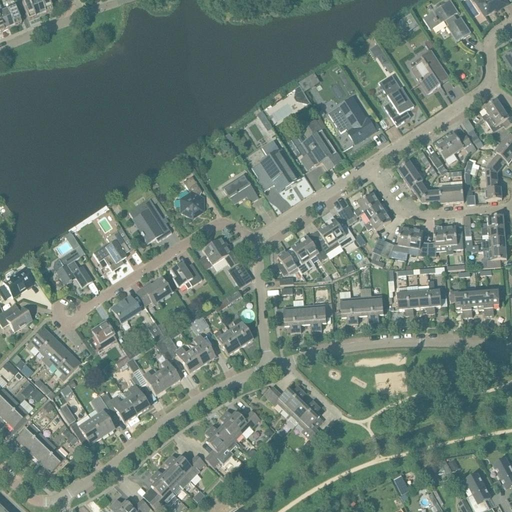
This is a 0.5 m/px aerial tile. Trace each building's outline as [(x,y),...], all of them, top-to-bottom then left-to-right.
[(28,21),(40,17),(34,0),(22,5),(28,21)] [(34,0),(40,17),(52,12),(50,6),(51,5),(51,6),(52,6),(49,0),(34,0)] [(487,0),(477,6),(485,18),(496,11),(497,13),(508,6),(504,0),(487,0)] [(451,2),(431,15),(423,20),(431,32),(445,23),(448,28),(447,29),(456,44),(471,35),(461,19),(457,22),(454,17),(458,14),(451,2)] [(2,13),(9,29),(21,24),(14,8),(2,13)] [(0,33),(9,29),(2,13),(0,14),(0,33)] [(410,15),(401,21),(409,32),(418,27),(410,15)] [(376,59),(383,54),(378,46),(369,51),(375,60),(376,59)] [(439,86),(440,87),(449,81),(431,53),(422,59),(424,62),(412,70),(416,76),(418,75),(422,81),(420,82),(428,95),(436,90),(435,89),(439,86)] [(389,75),(394,72),(390,65),(385,69),(389,75)] [(344,74),(338,77),(344,86),(349,82),(344,74)] [(313,75),(299,84),(304,93),(318,84),(313,75)] [(392,77),(379,85),(391,104),(384,108),(397,128),(404,123),(399,115),(405,111),(406,113),(407,113),(414,108),(401,89),(400,90),(392,77)] [(299,89),(295,92),(295,93),(295,95),(301,95),(304,99),(302,104),(307,106),(310,104),(299,89)] [(355,144),(362,140),(363,141),(376,132),(368,120),(366,121),(352,100),(338,109),(339,109),(329,116),(341,135),(346,131),(348,133),(347,133),(355,146),(355,144)] [(497,102),(483,110),(487,115),(482,119),(485,123),(485,122),(503,111),(497,102)] [(493,134),(504,127),(506,130),(511,125),(511,117),(508,120),(503,111),(485,122),(493,134)] [(257,117),(267,131),(271,129),(262,114),(257,117)] [(468,135),(468,134),(474,131),(468,120),(461,124),(468,135)] [(322,132),(315,122),(301,132),(308,142),(301,146),(308,157),(301,162),(304,167),(306,166),(310,171),(315,167),(316,168),(326,161),(332,170),(342,163),(337,154),(336,155),(322,132)] [(476,146),(481,142),(474,131),(468,134),(476,146)] [(226,137),(231,145),(234,142),(230,135),(226,137)] [(454,135),(444,141),(454,156),(465,149),(471,145),(467,138),(459,143),(454,135)] [(511,138),(508,135),(501,144),(511,153),(511,138)] [(454,156),(444,141),(435,147),(445,162),(454,156)] [(268,160),(252,170),(258,180),(256,181),(265,194),(275,187),(278,192),(285,188),(286,189),(300,180),(284,155),(282,156),(274,142),(262,150),(268,160)] [(493,154),(498,157),(506,164),(509,166),(511,162),(511,153),(501,144),(493,154)] [(471,145),(465,149),(470,157),(476,152),(471,145)] [(443,166),(435,154),(429,158),(437,170),(441,168),(443,166)] [(497,176),(506,164),(498,157),(486,172),(497,176)] [(187,175),(192,172),(185,162),(181,165),(187,175)] [(404,182),(416,174),(410,164),(397,172),(404,182)] [(486,172),(487,191),(498,190),(497,176),(486,172)] [(416,174),(404,182),(411,192),(412,191),(421,184),(423,183),(416,174)] [(251,204),(258,200),(244,177),(223,190),(230,202),(231,201),(234,206),(247,198),(251,204)] [(183,184),(189,193),(190,194),(179,201),(180,215),(190,220),(204,211),(203,200),(199,197),(201,193),(192,178),(183,184)] [(422,206),(428,194),(421,184),(412,191),(422,206)] [(464,204),(463,189),(451,190),(452,205),(464,204)] [(451,190),(439,191),(439,193),(440,204),(440,206),(452,205),(451,190)] [(501,190),(498,190),(487,191),(485,191),(486,203),(502,202),(501,190)] [(472,197),(472,192),(471,192),(466,192),(467,207),(473,207),(473,201),(475,201),(475,197),(472,197)] [(440,204),(439,193),(428,194),(422,206),(440,204)] [(360,209),(354,213),(358,219),(364,214),(379,205),(373,195),(358,205),(360,209)] [(149,201),(129,215),(142,235),(141,235),(147,245),(155,240),(157,244),(171,235),(149,201)] [(379,205),(364,214),(370,224),(385,214),(379,205)] [(352,225),(357,221),(349,208),(343,211),(350,221),(352,225)] [(338,214),(346,227),(347,228),(352,225),(350,221),(343,211),(338,214)] [(368,233),(374,229),(376,233),(391,223),(385,214),(370,224),(364,227),(368,233)] [(503,218),(487,219),(488,225),(481,226),(481,230),(504,229),(503,218)] [(333,219),(326,224),(327,226),(327,227),(337,243),(340,247),(342,250),(355,241),(353,238),(347,228),(346,227),(341,230),(335,221),(334,221),(333,219)] [(324,241),(319,245),(327,256),(340,247),(337,243),(327,227),(318,232),(324,241)] [(428,245),(427,260),(436,259),(435,248),(446,248),(445,230),(444,230),(443,227),(435,228),(435,230),(434,231),(435,244),(428,245)] [(413,232),(412,232),(409,250),(419,251),(418,258),(427,260),(428,245),(421,243),(423,234),(422,233),(422,231),(414,229),(413,232)] [(463,251),(462,239),(457,239),(456,229),(445,230),(446,248),(452,247),(453,252),(463,251)] [(505,240),(504,229),(481,230),(482,237),(489,237),(489,241),(505,240)] [(105,249),(94,257),(99,264),(103,261),(112,273),(123,266),(121,262),(126,259),(124,256),(129,253),(134,250),(121,230),(117,233),(106,240),(109,245),(110,246),(105,249)] [(387,244),(381,257),(389,261),(392,253),(408,256),(409,250),(412,232),(401,230),(398,247),(394,246),(394,247),(387,244)] [(319,245),(314,248),(308,238),(308,239),(306,236),(298,241),(300,244),(311,261),(316,257),(320,265),(329,259),(327,256),(319,245)] [(222,239),(202,252),(205,257),(197,262),(204,273),(224,260),(231,270),(239,265),(222,239)] [(372,254),(381,257),(387,244),(378,240),(372,254)] [(483,241),(482,241),(483,252),(506,251),(505,240),(489,241),(483,241)] [(304,265),(311,261),(300,244),(291,250),(297,259),(293,262),(297,270),(302,277),(309,272),(304,265)] [(54,264),(53,269),(56,273),(56,274),(64,287),(75,280),(81,290),(92,283),(82,268),(78,271),(73,263),(80,259),(84,256),(79,248),(74,251),(59,261),(54,264)] [(484,260),(481,261),(482,270),(488,270),(501,269),(500,262),(507,262),(506,251),(483,252),(484,260)] [(293,262),(286,253),(278,258),(281,263),(278,265),(281,269),(279,271),(284,278),(297,270),(293,262)] [(191,266),(185,270),(182,265),(170,273),(174,279),(172,280),(178,290),(188,284),(191,289),(202,282),(191,266)] [(8,280),(6,282),(2,285),(4,287),(7,292),(1,297),(4,302),(11,298),(12,300),(20,295),(25,291),(32,287),(23,271),(15,276),(14,274),(12,272),(6,277),(7,278),(8,281),(8,280)] [(248,276),(235,284),(239,291),(252,282),(248,276)] [(144,290),(137,294),(145,308),(151,305),(152,307),(170,295),(161,282),(152,288),(146,292),(144,290)] [(435,309),(441,309),(440,293),(434,293),(433,283),(428,284),(429,293),(431,315),(435,315),(435,309)] [(491,294),(487,295),(489,317),(494,317),(493,310),(499,310),(499,300),(503,300),(502,290),(491,291),(491,294)] [(489,317),(487,295),(483,295),(483,291),(476,292),(478,312),(484,311),(484,318),(489,317)] [(241,298),(237,292),(225,300),(228,306),(241,298)] [(478,312),(476,292),(470,292),(470,296),(466,296),(468,319),(472,319),(472,312),(478,312)] [(418,294),(420,310),(426,310),(427,316),(431,315),(429,293),(418,294)] [(468,319),(466,296),(462,297),(461,293),(451,294),(451,304),(455,304),(456,313),(462,313),(463,320),(468,319)] [(418,294),(408,295),(410,317),(414,317),(413,311),(420,310),(418,294)] [(410,317),(408,295),(397,296),(398,312),(405,312),(405,318),(410,317)] [(379,324),(378,318),(384,318),(382,298),(371,299),(373,325),(379,324)] [(130,299),(124,302),(111,311),(121,326),(139,314),(130,299)] [(361,299),(361,300),(362,316),(363,320),(368,320),(368,325),(373,325),(371,299),(361,299)] [(347,327),(353,326),(351,300),(340,301),(342,321),(347,321),(347,327)] [(363,320),(362,316),(361,300),(351,300),(353,326),(358,326),(358,320),(363,320)] [(316,333),(314,307),(304,308),(305,325),(306,328),(310,328),(311,334),(316,333)] [(325,307),(314,307),(316,333),(322,333),(321,327),(327,326),(325,307)] [(306,328),(305,325),(304,308),(294,309),(296,335),(301,334),(301,328),(306,328)] [(290,335),(296,335),(294,309),(283,310),(285,330),(290,330),(290,335)] [(13,316),(9,310),(0,315),(0,326),(2,330),(9,325),(14,334),(31,323),(23,310),(13,316)] [(196,318),(195,319),(204,333),(209,330),(200,316),(196,318)] [(195,319),(193,321),(188,324),(187,324),(196,338),(204,333),(195,319)] [(229,333),(240,350),(252,342),(242,327),(244,326),(240,319),(232,323),(236,329),(229,333)] [(108,340),(110,345),(116,341),(113,337),(105,324),(91,333),(94,338),(88,342),(96,354),(102,350),(100,346),(108,340)] [(160,342),(164,339),(158,330),(154,324),(147,329),(157,344),(160,342)] [(161,329),(158,330),(164,339),(168,337),(169,336),(164,330),(161,329)] [(39,353),(53,339),(44,330),(26,347),(30,351),(33,348),(39,353)] [(240,350),(229,333),(222,338),(219,332),(213,336),(227,358),(240,350)] [(168,337),(164,339),(160,342),(167,352),(169,355),(177,350),(168,337)] [(198,349),(192,353),(202,367),(214,359),(200,337),(193,342),(198,349)] [(53,339),(39,353),(44,358),(41,361),(45,365),(62,348),(53,339)] [(161,357),(167,352),(160,342),(157,344),(154,346),(161,357)] [(193,343),(182,347),(184,352),(195,348),(193,343)] [(121,350),(126,357),(129,362),(132,360),(135,358),(128,346),(121,350)] [(71,356),(62,348),(45,365),(49,369),(52,366),(57,371),(71,356)] [(202,367),(192,353),(186,357),(181,350),(175,354),(189,376),(202,367)] [(71,356),(57,371),(62,376),(59,379),(63,383),(80,365),(71,356)] [(129,362),(126,357),(115,364),(118,369),(126,364),(129,362)] [(139,370),(132,360),(129,362),(126,364),(133,375),(139,370)] [(20,361),(14,366),(19,371),(24,366),(20,361)] [(157,375),(167,390),(179,382),(167,362),(161,366),(164,371),(157,375)] [(7,363),(4,367),(10,372),(13,369),(7,363)] [(18,373),(15,370),(13,369),(10,372),(14,377),(18,373)] [(18,373),(14,377),(16,379),(19,382),(20,381),(23,378),(18,373)] [(139,374),(135,377),(142,388),(147,385),(155,398),(167,390),(157,375),(151,379),(148,374),(142,378),(139,374)] [(126,402),(136,417),(148,409),(137,392),(142,388),(135,377),(128,381),(133,388),(122,395),(126,402)] [(39,389),(42,386),(43,385),(38,381),(34,386),(39,389)] [(28,386),(24,390),(29,395),(33,390),(28,386)] [(49,393),(42,386),(39,389),(46,396),(49,393)] [(264,397),(268,402),(277,393),(272,389),(264,397)] [(275,403),(277,405),(283,411),(301,392),(297,389),(292,393),(288,390),(281,397),(275,403)] [(0,391),(0,408),(10,398),(2,390),(0,391)] [(36,390),(29,397),(37,404),(43,397),(36,390)] [(303,404),(300,401),(305,396),(301,392),(283,411),(288,417),(286,419),(288,421),(301,406),(303,404)] [(277,405),(275,403),(281,397),(277,393),(268,402),(275,408),(277,405)] [(136,417),(126,402),(120,406),(115,399),(110,402),(106,396),(100,400),(107,411),(113,407),(124,425),(136,417)] [(0,408),(0,417),(1,419),(3,417),(6,420),(19,407),(10,398),(0,408)] [(99,398),(90,404),(98,417),(90,422),(102,439),(115,430),(114,428),(110,422),(113,420),(117,426),(117,425),(107,411),(100,400),(99,398)] [(19,407),(6,420),(9,423),(7,425),(13,430),(28,415),(33,410),(24,401),(19,407)] [(303,404),(301,406),(288,421),(286,422),(288,424),(290,422),(295,428),(297,425),(316,407),(312,403),(307,408),(303,404)] [(50,412),(53,408),(48,404),(45,407),(50,412)] [(59,411),(69,426),(75,422),(66,407),(59,411)] [(303,431),(309,425),(311,427),(318,419),(315,415),(319,411),(316,407),(297,425),(303,431)] [(234,415),(236,417),(248,428),(247,430),(249,432),(255,426),(247,417),(239,410),(234,415)] [(234,415),(231,418),(226,413),(222,417),(241,435),(247,430),(248,428),(236,417),(234,415)] [(251,413),(247,417),(255,426),(260,421),(251,413)] [(83,447),(79,441),(84,438),(90,447),(102,439),(90,422),(87,417),(70,428),(83,448),(83,447)] [(220,429),(236,445),(238,443),(236,441),(241,435),(222,417),(219,421),(223,426),(220,429)] [(16,441),(21,446),(24,444),(27,447),(39,434),(30,425),(16,441)] [(315,431),(311,427),(309,425),(303,431),(301,433),(307,439),(315,431)] [(236,445),(220,429),(217,433),(212,428),(208,432),(226,450),(229,453),(235,447),(237,449),(239,448),(236,445)] [(65,431),(62,434),(67,439),(71,436),(65,431)] [(320,435),(315,431),(307,439),(312,444),(320,435)] [(205,444),(213,452),(215,450),(221,456),(226,450),(208,432),(204,436),(209,441),(205,444)] [(28,452),(33,458),(48,442),(39,434),(27,447),(30,450),(28,452)] [(73,446),(77,441),(72,436),(67,440),(73,446)] [(44,464),(57,451),(48,442),(33,458),(39,463),(41,461),(44,464)] [(221,456),(215,450),(213,452),(209,456),(217,464),(223,458),(221,456)] [(57,451),(44,464),(47,467),(45,469),(50,474),(65,459),(57,451)] [(213,469),(217,464),(209,456),(204,461),(213,469)] [(192,462),(200,470),(205,465),(196,457),(192,462)] [(195,478),(185,468),(187,466),(180,459),(176,462),(171,458),(167,462),(190,483),(195,478)] [(447,487),(456,482),(444,461),(422,469),(424,474),(422,475),(427,490),(440,485),(438,478),(444,475),(446,481),(445,481),(447,487)] [(511,472),(506,461),(493,467),(505,490),(506,492),(511,489),(511,488),(511,472)] [(165,474),(182,490),(183,491),(190,483),(167,462),(164,466),(169,470),(165,474)] [(195,478),(200,473),(198,472),(200,470),(192,462),(187,466),(185,468),(195,478)] [(454,462),(448,465),(453,474),(459,471),(454,462)] [(153,477),(175,498),(182,490),(165,474),(162,478),(157,473),(153,477)] [(393,480),(402,498),(409,495),(400,476),(393,480)] [(490,500),(477,476),(465,482),(472,496),(466,500),(472,511),(486,511),(489,511),(485,503),(490,500)] [(153,477),(149,481),(154,485),(151,489),(153,491),(158,496),(160,495),(169,503),(167,504),(169,506),(175,498),(153,477)] [(158,496),(154,501),(163,509),(169,503),(160,495),(158,496)] [(137,506),(142,511),(147,511),(150,510),(141,501),(137,506)] [(156,511),(159,511),(163,509),(154,501),(149,506),(156,511)] [(471,511),(466,501),(458,505),(461,511),(471,511)] [(116,502),(113,506),(118,511),(142,511),(137,506),(136,506),(132,510),(129,507),(127,505),(125,503),(121,507),(116,502)]
